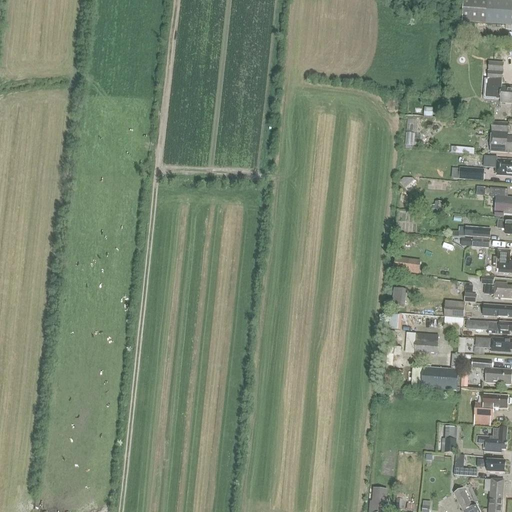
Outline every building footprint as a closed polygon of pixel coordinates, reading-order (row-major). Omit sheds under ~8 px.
[(511,26),(511,31),(511,33),(511,32),(511,0),(463,0),(462,22),(511,26)] [(451,40),(458,56),(467,51),(460,36),(451,40)] [(500,100),(500,103),(511,104),(511,88),(502,87),(502,81),(503,64),(489,63),(487,80),(485,80),(483,99),(500,100)] [(433,109),(424,108),(424,117),(432,118),(433,109)] [(511,137),(507,137),(508,125),(492,124),(490,152),(511,153),(511,137)] [(414,134),(406,134),(405,146),(408,146),(413,147),(414,134)] [(511,177),(511,161),(497,160),(496,176),(511,177)] [(473,169),(460,168),(459,180),(472,181),(473,169)] [(399,183),(409,193),(417,185),(415,182),(412,179),(403,179),(399,183)] [(478,195),(487,195),(487,186),(478,186),(478,195)] [(496,198),(495,217),(503,218),(504,214),(511,215),(511,199),(504,199),(505,190),(491,189),(490,197),(496,198)] [(498,229),(506,230),(505,235),(511,236),(511,223),(507,223),(507,222),(498,221),(498,229)] [(490,240),(491,230),(465,228),(464,238),(490,240)] [(404,246),(405,234),(397,233),(396,245),(404,246)] [(472,248),(489,250),(490,241),(473,239),(472,248)] [(493,268),(497,269),(497,273),(511,274),(511,262),(509,262),(510,259),(511,252),(498,251),(497,262),(493,261),(493,268)] [(395,259),(394,271),(419,275),(421,262),(395,259)] [(494,278),(482,277),(481,285),(494,286),(494,278)] [(511,300),(511,298),(511,287),(507,287),(507,284),(495,283),(495,288),(485,287),(484,295),(494,296),(494,298),(511,300)] [(407,291),(394,289),(392,307),(404,309),(407,291)] [(476,296),(465,295),(465,303),(476,304),(476,296)] [(511,307),(484,306),(483,317),(511,319),(511,307)] [(463,320),(464,312),(445,310),(444,318),(463,320)] [(401,326),(402,316),(389,315),(387,330),(401,331),(401,326)] [(511,332),(511,323),(500,323),(499,324),(478,323),(466,322),(466,330),(488,332),(488,334),(509,336),(510,332),(511,332)] [(396,333),(387,332),(386,344),(395,345),(396,333)] [(439,336),(416,334),(414,353),(437,355),(439,336)] [(511,341),(491,340),(477,339),(476,348),(491,349),(490,352),(510,354),(510,351),(511,350),(511,341)] [(452,355),(452,368),(459,369),(460,356),(452,355)] [(473,361),(472,369),(487,370),(486,384),(511,386),(511,374),(511,371),(492,370),(492,363),(473,361)] [(460,371),(423,368),(422,388),(458,390),(460,371)] [(384,383),(400,384),(401,372),(385,371),(384,383)] [(476,405),(474,427),(491,428),(491,420),(493,420),(494,410),(508,411),(508,405),(510,405),(510,400),(509,400),(509,398),(485,396),(485,395),(483,395),(483,405),(476,405)] [(455,428),(445,428),(445,439),(445,440),(445,453),(456,454),(456,440),(454,440),(455,428)] [(507,429),(500,428),(500,430),(494,430),(493,438),(484,437),(484,439),(479,439),(479,444),(484,445),(483,452),(502,454),(502,451),(506,451),(507,442),(506,442),(507,429)] [(505,475),(505,462),(488,461),(478,461),(477,467),(488,468),(487,473),(505,475)] [(477,471),(455,470),(454,476),(477,478),(477,471)] [(492,481),(490,506),(489,511),(501,511),(504,481),(492,481)] [(466,511),(468,511),(473,509),(473,508),(463,490),(454,495),(462,511),(466,511)]
